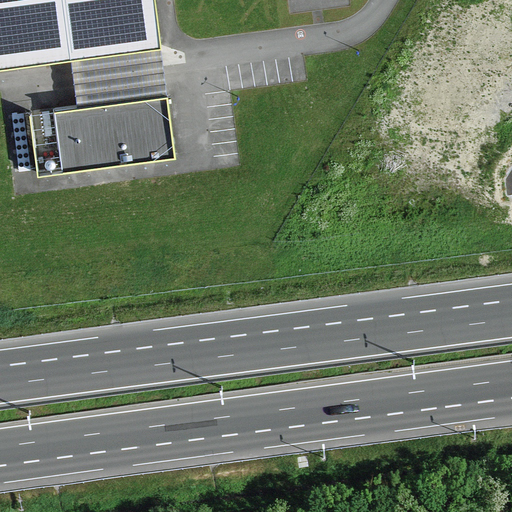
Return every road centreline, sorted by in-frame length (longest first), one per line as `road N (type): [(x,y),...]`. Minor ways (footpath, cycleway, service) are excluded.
road 1 (motorway): [(511,317),(0,383)]
road 2 (motorway): [(0,447),(499,381)]
